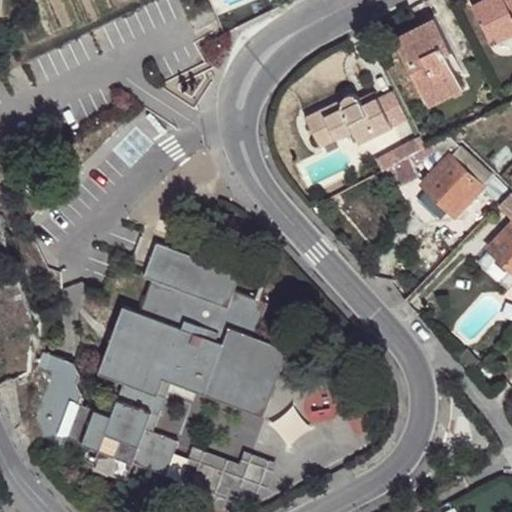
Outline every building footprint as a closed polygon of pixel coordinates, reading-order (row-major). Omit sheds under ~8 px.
[(511,0),(470,0),(473,5),(490,38),(508,29),(510,33),(511,31),(511,0)] [(435,81),(444,97),(463,87),(446,53),(452,50),(435,17),(414,27),(419,37),(399,47),(420,88),(435,81)] [(414,27),(395,37),(399,47),(419,37),(414,27)] [(508,29),(490,38),(492,42),(510,33),(508,29)] [(435,81),(420,88),(429,105),(444,97),(435,81)] [(375,91),(360,99),(363,104),(378,96),(375,91)] [(305,117),(319,145),(352,129),(359,142),(393,126),(378,96),(363,104),(360,99),(359,98),(359,97),(358,96),(357,95),(356,95),(354,94),(353,94),(352,94),(351,93),(349,94),(348,94),(347,95),(346,95),(345,96),(344,97),(343,98),(342,99),(342,101),(342,102),(342,103),(342,105),(343,106),(343,107),(326,114),(323,108),(305,117)] [(408,155),(412,153),(422,148),(417,138),(395,149),(400,159),(408,155)] [(445,204),(456,214),(484,185),(494,174),(461,143),(451,154),(450,153),(422,182),(433,193),(445,204)] [(419,175),(408,155),(400,159),(396,161),(406,181),(419,175)] [(511,189),(498,204),(511,216),(511,222),(488,247),(511,270),(511,189)] [(433,193),(428,199),(439,209),(445,204),(433,193)] [(149,468),(167,474),(179,439),(154,431),(172,381),(264,414),(271,396),(253,390),(265,358),(283,364),(289,347),(256,335),(268,301),(235,289),(242,272),(141,235),(132,257),(149,262),(144,275),(152,278),(140,310),(123,304),(117,322),(135,328),(123,361),(105,354),(98,372),(124,382),(112,414),(79,402),(83,395),(77,384),(80,375),(75,363),(74,363),(71,370),(63,367),(66,359),(43,351),(36,415),(52,451),(64,445),(67,437),(99,449),(93,466),(127,479),(133,462),(136,453),(152,459),(149,468)] [(15,269),(4,272),(8,283),(19,280),(15,269)] [(117,322),(105,354),(123,361),(135,328),(117,322)] [(283,364),(265,358),(253,390),(271,396),(283,364)] [(71,370),(74,363),(66,359),(63,367),(71,370)] [(240,463),(193,445),(176,492),(223,510),(233,483),(266,494),(278,462),(245,450),(240,463)] [(136,453),(133,462),(149,468),(152,459),(136,453)]
